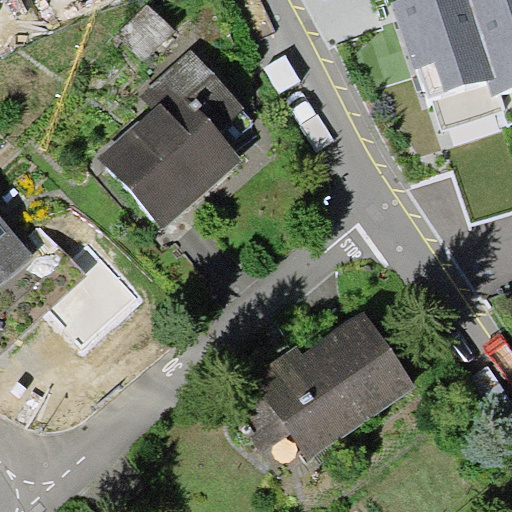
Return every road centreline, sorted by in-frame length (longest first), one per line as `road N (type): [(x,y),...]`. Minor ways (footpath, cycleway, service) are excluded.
road 1 (residential): [(381,210),(30,497)]
road 2 (residential): [(381,210),(293,70),(264,0)]
road 3 (residential): [(511,404),(381,210)]
